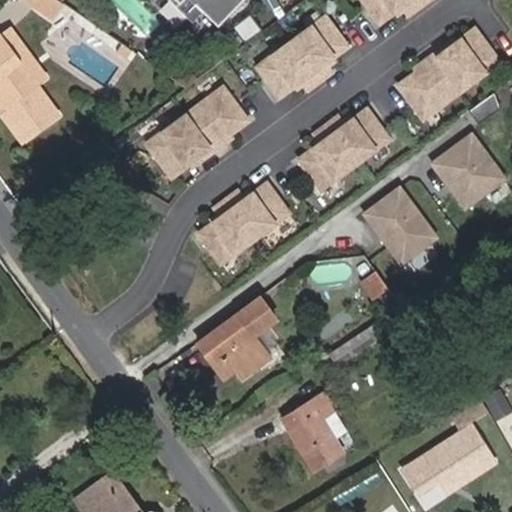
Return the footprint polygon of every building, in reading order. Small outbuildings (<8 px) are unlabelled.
[(28,0),(33,3),(48,14),(51,11),(57,2),(54,0),(28,0)] [(221,29),(247,0),(169,0),(192,21),(202,10),(205,14),(221,29)] [(366,0),(381,20),(396,9),(403,3),(406,7),(409,12),(425,0),(366,0)] [(396,9),(399,12),(406,7),(403,3),(396,9)] [(192,21),(195,24),(205,14),(202,10),(192,21)] [(306,81),(309,86),(333,69),(329,64),(326,60),(333,55),(348,45),(327,14),(259,65),(280,95),(296,83),(303,78),(306,81)] [(490,46),(476,26),(474,28),(488,47),(490,46)] [(400,82),(424,116),(500,59),(490,46),(488,47),(474,28),(457,40),(449,46),(446,42),(423,60),(426,64),(418,69),(400,82)] [(55,118),(33,87),(10,55),(20,48),(9,32),(0,38),(0,110),(2,109),(6,114),(3,117),(20,142),(55,118)] [(457,40),(454,36),(446,42),(449,46),(457,40)] [(33,87),(43,81),(20,48),(10,55),(33,87)] [(329,64),(336,59),(333,55),(326,60),(329,64)] [(423,60),(415,65),(418,69),(426,64),(423,60)] [(296,83),(299,87),(306,81),(303,78),(296,83)] [(200,156),(202,160),(226,143),(225,142),(223,138),(230,132),(248,119),(225,86),(149,142),(173,175),(192,161),(200,156)] [(300,157),(322,188),(390,137),(368,107),(352,119),(345,124),(342,120),(339,115),(316,133),(319,137),(322,141),(315,146),(300,157)] [(352,119),(349,115),(342,120),(345,124),(352,119)] [(473,130),(430,161),(466,210),(509,178),(473,130)] [(225,142),(233,136),(230,132),(223,138),(225,142)] [(319,137),(312,143),(315,146),(322,141),(319,137)] [(192,161),(194,165),(202,160),(200,156),(192,161)] [(222,262),(290,212),(268,181),(252,193),(245,198),(243,195),(239,190),(216,207),(219,212),(222,216),(215,221),(200,232),(222,262)] [(399,184),(361,212),(401,265),(439,236),(399,184)] [(252,193),(250,190),(243,195),(245,198),(252,193)] [(219,212),(212,217),(215,221),(222,216),(219,212)] [(272,358),(257,338),(278,322),(260,297),(199,342),(226,379),(239,371),(244,378),(272,358)] [(331,352),(339,365),(382,336),(374,323),(331,352)] [(346,452),(337,439),(347,432),(336,412),(338,410),(326,391),(284,418),(316,470),(346,452)] [(450,403),(455,419),(489,409),(485,394),(450,403)] [(418,492),(444,476),(429,451),(402,468),(418,492)] [(161,511),(151,510),(148,511),(143,511),(113,470),(74,499),(83,511),(161,511)]
